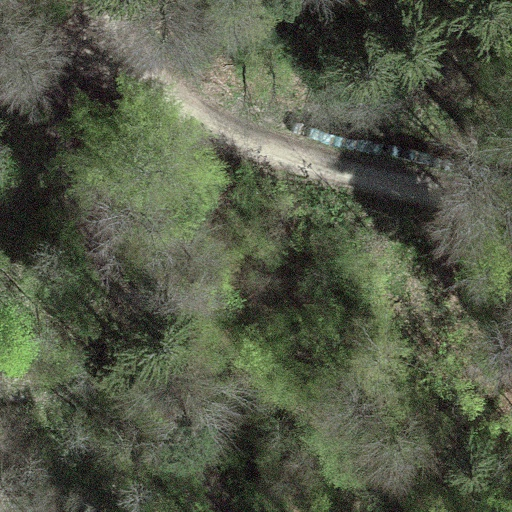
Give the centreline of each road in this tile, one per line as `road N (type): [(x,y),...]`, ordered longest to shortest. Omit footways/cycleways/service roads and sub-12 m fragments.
road 1 (track): [(511,211),(357,180),(214,127),(164,85),(118,0)]
road 2 (track): [(0,61),(164,85)]
